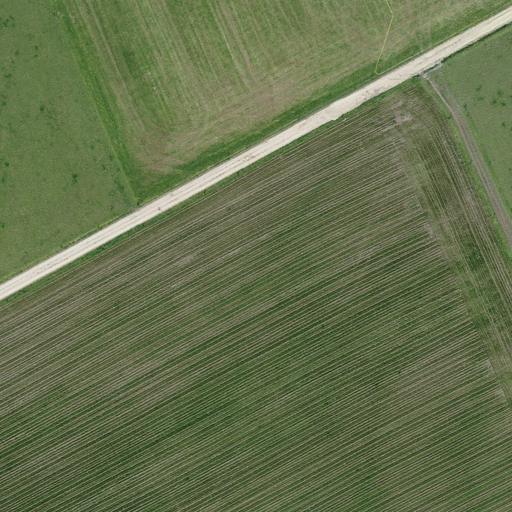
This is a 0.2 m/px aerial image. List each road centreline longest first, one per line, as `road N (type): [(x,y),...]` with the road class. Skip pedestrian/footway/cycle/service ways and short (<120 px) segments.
road 1 (track): [(511,14),(0,293)]
road 2 (track): [(511,237),(423,62)]
